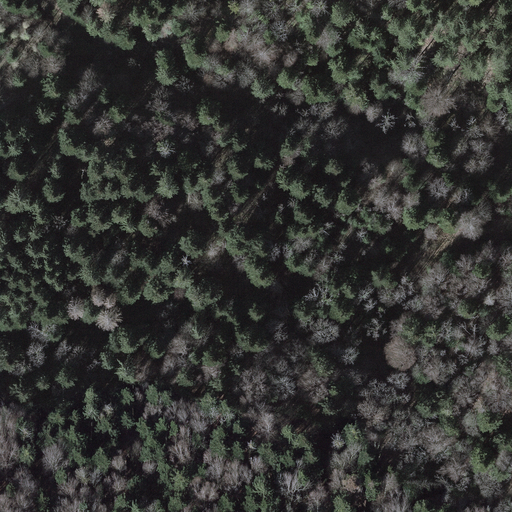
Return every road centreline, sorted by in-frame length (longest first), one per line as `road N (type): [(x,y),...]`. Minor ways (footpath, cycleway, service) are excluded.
road 1 (track): [(488,0),(486,64),(455,73),(415,58),(341,0)]
road 2 (track): [(0,108),(53,75),(124,56)]
